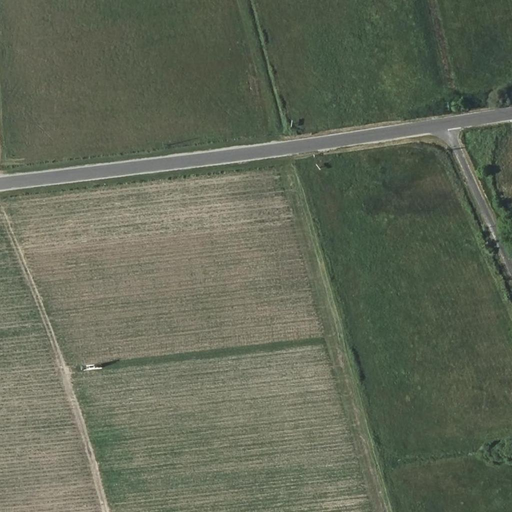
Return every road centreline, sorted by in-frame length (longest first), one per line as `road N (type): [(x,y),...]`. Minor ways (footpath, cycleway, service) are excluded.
road 1 (tertiary): [(0,174),(447,124)]
road 2 (residential): [(511,268),(447,124)]
